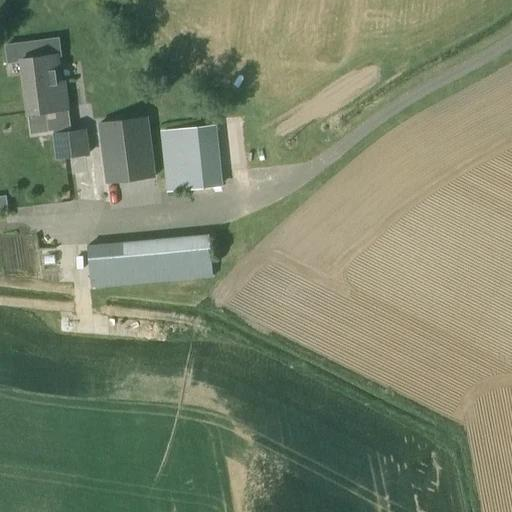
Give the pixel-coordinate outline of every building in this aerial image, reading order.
[(86,131),(67,133),(64,111),(66,110),(62,83),(55,84),(51,56),(20,60),(27,116),(52,112),(54,133),(52,134),(55,159),(89,154),(86,131)] [(108,183),(156,177),(148,117),(100,123),(108,183)] [(169,192),(221,186),(214,126),(162,132),(169,192)] [(89,287),(212,277),(208,236),(86,247),(89,287)] [(35,241),(17,242),(18,265),(30,264),(30,274),(37,274),(35,241)] [(60,255),(42,255),(42,276),(60,276),(60,255)]
